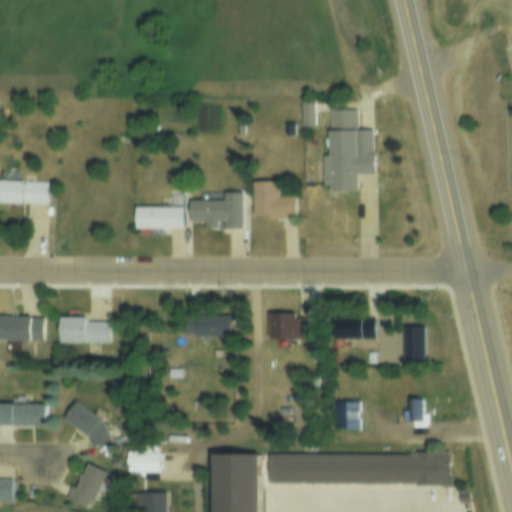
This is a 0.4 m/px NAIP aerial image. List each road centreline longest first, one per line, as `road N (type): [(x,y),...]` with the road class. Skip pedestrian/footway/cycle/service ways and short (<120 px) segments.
road 1 (residential): [(468,274),(0,271)]
road 2 (primary): [(440,156),(511,450)]
